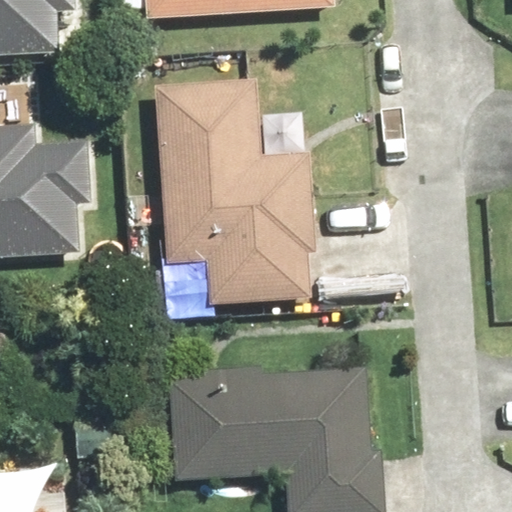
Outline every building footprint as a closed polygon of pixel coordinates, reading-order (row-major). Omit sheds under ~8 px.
[(0,0),(0,47),(79,46),(78,0),(0,0)] [(159,0),(159,17),(339,20),(339,0),(159,0)] [(276,88),(169,93),(176,267),(219,265),(221,312),(322,308),(316,164),(279,166),(276,88)] [(0,274),(84,275),(85,216),(106,216),(106,149),(48,148),(48,130),(0,129),(0,274)] [(373,453),(371,371),(184,375),(186,486),(301,484),(301,511),(396,511),(395,453),(373,453)]
